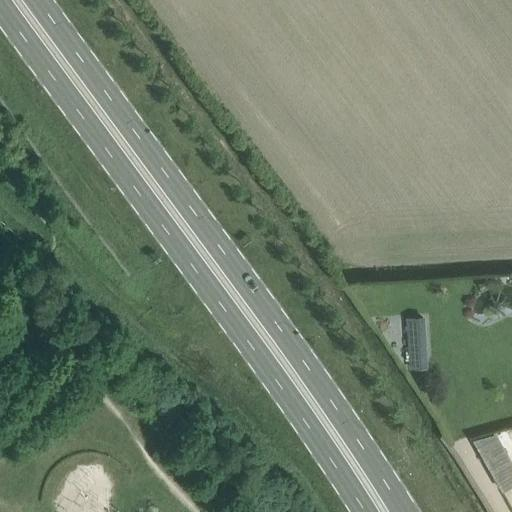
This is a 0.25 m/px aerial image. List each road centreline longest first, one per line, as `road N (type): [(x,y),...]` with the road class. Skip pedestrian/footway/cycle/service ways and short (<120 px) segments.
road 1 (secondary): [(402,511),(306,367),(37,0)]
road 2 (secondary): [(0,3),(295,405),(363,511)]
